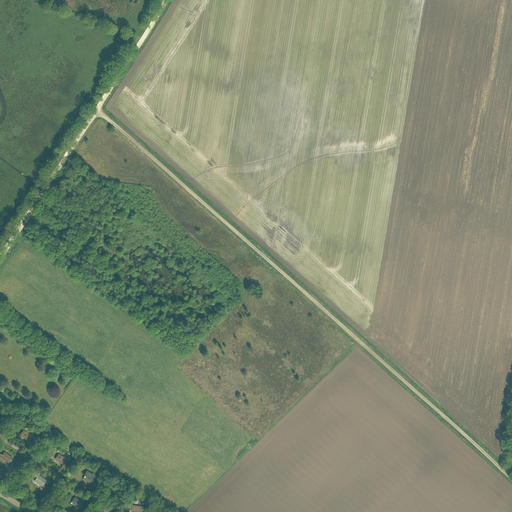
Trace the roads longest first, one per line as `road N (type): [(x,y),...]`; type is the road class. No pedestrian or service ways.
road 1 (track): [(511,478),(95,109)]
road 2 (track): [(167,0),(0,258)]
